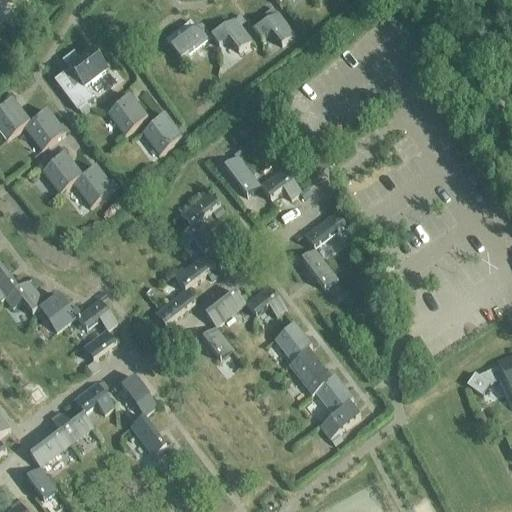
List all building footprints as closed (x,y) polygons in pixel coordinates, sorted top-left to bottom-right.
[(281,51),(294,41),(272,12),(264,18),(269,24),(254,35),(261,45),(271,38),(281,51)] [(239,20),(211,42),(218,52),(229,44),(239,57),(252,47),(240,32),(246,28),(239,20)] [(181,65),(211,42),(201,29),(179,46),(174,41),(167,46),(181,65)] [(85,90),(108,72),(92,51),(79,61),(74,54),(63,63),(70,72),(66,76),(65,74),(54,82),(78,113),(79,112),(84,118),(92,112),(87,106),(93,101),(85,90)] [(107,117),(125,140),(148,122),(130,99),(133,97),(129,91),(121,97),(125,103),(107,117)] [(0,112),(0,134),(7,144),(30,126),(13,103),(16,101),(11,95),(3,101),(7,107),(0,112)] [(66,125),(60,129),(48,114),(25,132),(42,155),(72,133),(66,125)] [(184,129),(178,133),(166,118),(142,136),(160,160),(190,137),(184,129)] [(43,175),(60,198),(83,181),(66,157),(69,155),(64,149),(56,155),(61,161),(43,175)] [(247,201),(260,191),(237,161),(224,171),(247,201)] [(115,181),(109,185),(98,170),(74,188),(92,211),(121,189),(115,181)] [(283,173),(260,191),(270,204),(282,195),(290,205),(301,196),(283,173)] [(190,234),(201,226),(220,211),(210,198),(180,221),(190,234)] [(304,241),(314,254),(337,237),(345,248),(355,241),(336,216),(304,241)] [(196,247),(205,259),(218,249),(201,226),(190,234),(177,244),(186,254),(196,247)] [(337,284),(314,254),(301,264),(324,294),(337,284)] [(175,282),(185,295),(215,272),(205,259),(175,282)] [(0,271),(0,301),(2,305),(18,292),(7,279),(9,277),(4,272),(2,273),(0,271)] [(33,318),(45,308),(28,285),(4,303),(12,313),(23,305),(33,318)] [(268,290),(246,308),(256,321),(268,311),(276,321),(286,313),(268,290)] [(195,308),(185,295),(155,318),(165,331),(195,308)] [(216,331),(246,308),(236,295),(206,318),(216,331)] [(59,298),(45,308),(63,332),(77,322),(59,298)] [(100,304),(77,322),(86,334),(99,324),(107,335),(117,327),(100,304)] [(299,361),(308,354),(312,351),(294,329),(281,339),(299,361)] [(234,354),(216,331),(202,342),(220,365),(234,354)] [(83,352),(93,365),(117,348),(107,335),(83,352)] [(322,391),(331,384),(308,354),(299,361),(289,369),(312,399),(322,391)] [(511,362),(498,369),(499,371),(480,379),(476,377),(468,389),(483,399),(491,388),(504,382),(511,398),(511,362)] [(122,391),(144,421),(157,411),(134,381),(122,391)] [(341,414),(350,407),(353,405),(335,381),(331,384),(322,391),(341,414)] [(74,404),(84,417),(97,408),(104,418),(115,410),(98,387),(74,404)] [(350,407),(341,414),(320,431),(330,444),(360,420),(350,407)] [(94,431),(84,417),(71,427),(64,417),(53,425),(61,435),(71,448),(94,431)] [(0,439),(10,432),(0,418),(0,439)] [(131,431),(154,461),(167,451),(144,421),(131,431)] [(40,471),(71,448),(61,435),(30,458),(40,471)] [(58,495),(40,471),(27,481),(44,505),(58,495)]
